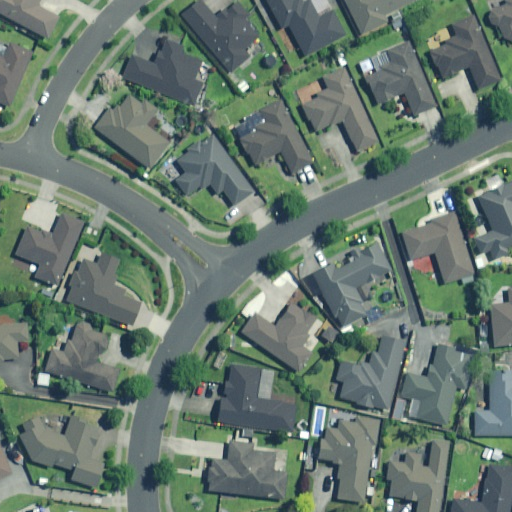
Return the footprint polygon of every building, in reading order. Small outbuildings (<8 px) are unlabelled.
[(0,0),(0,13),(48,39),(59,18),(37,6),(40,0),(0,0)] [(215,19),(200,1),(182,16),(230,75),(251,58),(244,50),(259,37),(244,18),(249,14),(238,0),(215,19)] [(293,0),(266,0),(282,30),(289,26),(306,58),(354,33),(341,7),(319,18),(310,1),(303,4),(301,0),(293,0)] [(345,0),(363,36),(386,25),(382,17),(417,0),(345,0)] [(511,0),(507,0),(503,2),(505,5),(489,13),(487,18),(491,25),(496,27),(503,39),(510,42),(511,41),(511,0)] [(501,81),(474,16),(452,25),(457,37),(443,43),(445,46),(431,52),(442,79),(469,68),(479,91),(501,81)] [(123,78),(192,107),(209,65),(181,54),(183,48),(164,40),(154,65),(132,56),(123,78)] [(437,107),(409,41),(376,55),(382,68),(365,76),(377,104),(404,93),(415,117),(437,107)] [(31,52),(10,44),(4,58),(0,56),(0,104),(8,108),(31,52)] [(379,142),(345,67),(322,77),(328,90),(315,96),(316,99),(302,106),(316,134),(342,122),(356,152),(379,142)] [(158,116),(128,94),(116,110),(112,107),(96,129),(149,169),(169,143),(148,128),(158,116)] [(314,163),(279,101),(259,112),(265,123),(253,129),(254,132),(240,140),(255,166),(281,152),(293,174),(314,163)] [(187,197),(198,188),(201,192),(210,185),(217,195),(223,191),(235,207),(254,193),(212,136),(177,161),(186,174),(175,182),(187,197)] [(511,184),(480,195),(492,233),(474,239),(479,255),(490,252),(493,261),(511,254),(511,184)] [(474,274),(453,211),(424,220),(426,225),(402,233),(411,261),(435,253),(445,284),(474,274)] [(85,220),(64,212),(53,236),(27,226),(16,255),(40,265),(35,277),(58,286),(85,220)] [(371,295),(366,286),(379,280),(378,278),(391,271),(378,244),(363,251),(361,249),(350,254),(353,261),(336,269),(334,265),(314,275),(334,317),(337,316),(343,328),(368,316),(360,300),(371,295)] [(120,262),(102,255),(98,266),(83,260),(67,302),(132,327),(141,304),(122,297),(124,290),(111,285),(120,262)] [(494,346),(511,345),(511,289),(508,290),(509,303),(491,304),(494,346)] [(273,320),(270,324),(255,314),(242,333),(298,372),(311,353),(301,347),(310,335),(307,333),(316,319),(290,300),(279,315),(283,318),(279,324),(273,320)] [(0,363),(4,363),(4,360),(20,358),(18,343),(30,342),(28,324),(0,326),(0,363)] [(71,342),(67,341),(63,353),(52,350),(45,371),(112,393),(120,371),(95,362),(98,353),(104,355),(111,336),(77,325),(71,342)] [(340,334),(329,326),(321,336),(332,344),(340,334)] [(336,382),(343,384),(339,399),(356,403),(356,406),(371,410),(372,407),(388,411),(406,342),(382,336),(377,354),(369,352),(366,364),(342,358),(336,382)] [(455,350),(437,345),(429,379),(407,374),(401,397),(420,401),(416,419),(446,426),(455,388),(464,390),(469,372),(465,372),(469,356),(455,352),(455,350)] [(273,373),(229,366),(219,422),(290,435),(295,406),(268,401),(273,373)] [(511,373),(491,373),(490,411),(475,411),(474,436),(511,436),(511,373)] [(50,375),(38,374),(37,385),(49,385),(50,375)] [(99,425),(72,417),(65,437),(45,431),(41,419),(24,425),(27,433),(20,435),(32,461),(51,467),(52,465),(74,471),(71,480),(98,489),(105,465),(89,460),(99,425)] [(319,459),(330,461),(330,464),(339,465),(336,481),(339,481),(337,499),(363,503),(372,445),(377,446),(381,422),(355,418),(354,424),(339,421),(337,431),(326,429),(324,442),(321,442),(319,459)] [(438,511),(449,443),(432,440),(429,457),(406,454),(404,464),(390,461),(387,479),(391,480),(389,497),(418,501),(416,511),(438,511)] [(253,445),(229,442),(227,461),(210,459),(206,491),(286,500),(290,473),(273,471),(275,454),(252,451),(253,445)] [(0,479),(12,474),(0,446),(0,479)] [(509,511),(511,495),(511,469),(489,466),(485,491),(482,491),(481,505),(452,501),(450,511),(509,511)]
